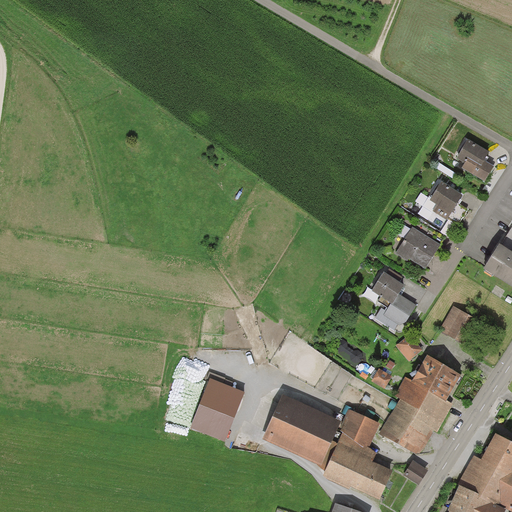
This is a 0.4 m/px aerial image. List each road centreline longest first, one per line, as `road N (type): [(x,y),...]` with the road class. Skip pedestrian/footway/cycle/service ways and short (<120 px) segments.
road 1 (track): [(511,145),(263,0)]
road 2 (tertiary): [(414,511),(494,389)]
